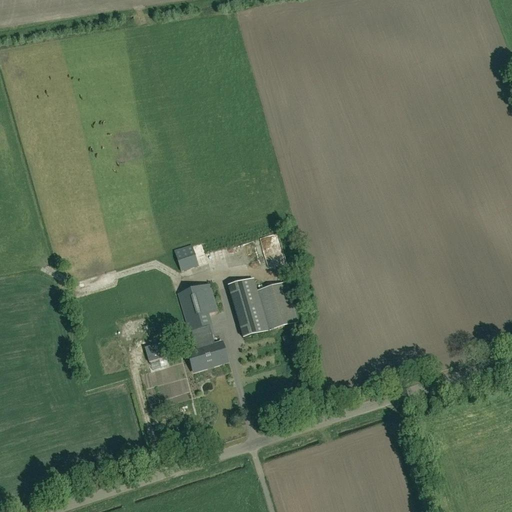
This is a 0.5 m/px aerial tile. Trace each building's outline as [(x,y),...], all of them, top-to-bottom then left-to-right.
[(192,246),(174,252),(181,273),(198,267),(192,246)] [(102,309),(169,292),(166,278),(98,294),(102,309)] [(257,292),(253,280),(228,287),(243,340),(268,332),(257,292)] [(286,284),(257,292),(268,332),(298,323),(286,284)] [(217,314),(209,286),(179,295),(190,334),(210,328),(206,317),(217,314)] [(221,344),(212,347),(208,336),(194,340),(197,351),(188,354),(191,363),(196,362),(199,371),(220,365),(218,360),(226,358),(221,344)] [(116,362),(121,360),(123,368),(160,360),(156,343),(114,353),(116,362)]
